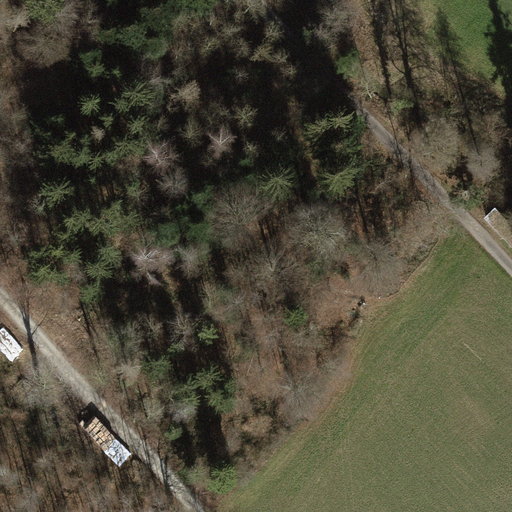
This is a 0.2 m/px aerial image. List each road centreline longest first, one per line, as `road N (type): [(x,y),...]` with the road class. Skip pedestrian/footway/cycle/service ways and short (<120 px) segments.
road 1 (track): [(248,0),(511,270)]
road 2 (track): [(0,293),(200,511)]
